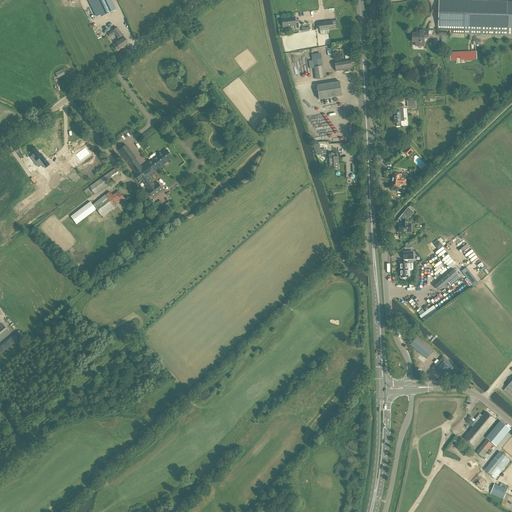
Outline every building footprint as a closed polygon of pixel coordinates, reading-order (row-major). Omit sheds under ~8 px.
[(88,0),(97,17),(101,15),(102,17),(116,10),(110,0),(88,0)] [(511,35),(511,2),(439,0),(438,30),(450,31),(450,34),(511,35)] [(296,29),(299,28),(298,22),(296,22),(295,17),(282,19),(283,27),(296,25),(296,29)] [(320,30),(333,29),(332,21),(319,23),(320,30)] [(117,28),(113,31),(120,41),(116,43),(113,46),(117,51),(128,43),(124,38),(117,28)] [(428,38),(428,30),(420,30),(420,34),(413,34),(412,42),(416,42),(416,46),(423,46),(423,38),(428,38)] [(336,71),(344,70),(344,72),(345,72),(348,72),(349,71),(348,69),(352,69),(350,59),(335,62),(336,71)] [(314,67),(316,79),(324,78),(322,66),(318,67),(314,67)] [(58,78),(65,74),(62,70),(56,74),(58,78)] [(319,99),(342,96),(340,82),(317,85),(319,99)] [(396,112),(394,113),(394,115),(394,117),(395,123),(396,123),(397,126),(401,126),(401,121),(404,121),(403,109),(402,105),(395,105),(395,109),(396,109),(396,112)] [(134,174),(140,182),(142,181),(149,190),(148,190),(153,197),(163,189),(158,183),(154,185),(147,176),(158,167),(158,168),(161,166),(159,164),(156,167),(152,162),(142,169),(135,159),(136,158),(126,145),(119,150),(136,173),(134,174)] [(408,156),(413,151),(408,146),(403,151),(408,156)] [(36,147),(29,152),(33,156),(31,157),(39,167),(42,164),(45,168),(50,165),(41,153),(40,153),(39,151),(36,147)] [(85,148),(76,155),(80,161),(90,154),(85,148)] [(152,162),(156,167),(159,164),(161,166),(164,164),(163,163),(167,160),(168,161),(173,157),(167,149),(152,160),(153,161),(152,162)] [(329,169),(338,169),(338,157),(334,157),(334,153),(327,154),(327,158),(329,157),(329,169)] [(59,173),(54,176),(59,184),(67,178),(70,182),(67,184),(70,189),(79,183),(76,178),(73,180),(69,174),(70,174),(66,168),(62,170),(63,171),(59,173)] [(89,187),(94,194),(113,181),(111,179),(120,173),(116,168),(89,187)] [(401,175),(393,173),(392,180),(406,182),(407,178),(407,175),(401,174),(401,175)] [(122,204),(126,200),(119,192),(113,196),(110,192),(94,204),(102,215),(114,206),(115,206),(120,202),(122,204)] [(167,209),(160,200),(155,204),(161,213),(167,209)] [(402,224),(398,224),(399,232),(411,231),(410,223),(408,224),(408,217),(409,217),(413,212),(408,207),(401,215),(404,217),(403,218),(403,221),(401,221),(401,222),(402,224)] [(443,246),(438,240),(432,245),(429,247),(433,254),(437,251),(443,246)] [(413,269),(413,259),(413,252),(403,252),(404,259),(404,262),(400,262),(400,269),(413,269)] [(466,267),(461,271),(469,281),(474,277),(466,267)] [(400,269),(401,277),(403,277),(403,278),(404,279),(405,279),(406,278),(406,277),(408,277),(408,276),(409,276),(409,270),(412,270),(413,269),(400,269)] [(439,290),(448,282),(451,286),(461,278),(454,269),(450,272),(434,285),(439,290)] [(426,311),(419,316),(423,321),(437,310),(434,305),(429,309),(426,311)] [(1,323),(0,323),(0,340),(9,333),(3,325),(1,323)] [(415,338),(410,344),(427,359),(432,352),(415,338)] [(454,367),(443,357),(433,368),(444,378),(454,367)] [(474,445),(495,420),(485,412),(464,437),(474,445)] [(466,422),(471,426),(474,422),(470,418),(471,417),(470,416),(467,419),(468,420),(466,422)] [(500,421),(486,437),(496,446),(510,429),(500,421)] [(482,458),(493,445),(486,440),(476,453),(482,458)] [(492,476),(500,467),(498,466),(506,457),(501,452),(485,470),(490,475),(491,474),(492,476)] [(507,489),(494,484),(491,493),(504,498),(506,493),(509,495),(511,491),(507,489)]
